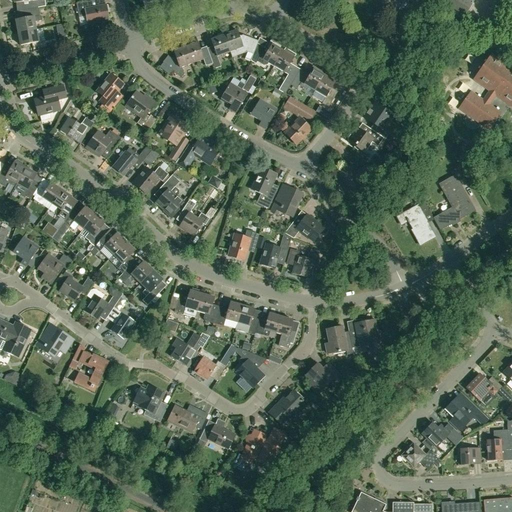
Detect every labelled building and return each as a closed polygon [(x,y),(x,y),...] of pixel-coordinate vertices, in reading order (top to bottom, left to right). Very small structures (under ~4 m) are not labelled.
[(29,9),(38,8),(46,6),(44,0),(39,0),(32,1),(32,0),(10,0),(11,1),(12,1),(14,1),(14,3),(29,1),(29,9)] [(141,0),(146,11),(159,7),(156,0),(141,0)] [(426,6),(422,3),(424,0),(430,0),(463,19),(474,0),(384,0),(384,1),(393,7),(387,16),(412,31),(426,6)] [(108,5),(105,6),(92,8),(90,1),(76,4),(79,18),(87,16),(88,24),(108,21),(107,13),(109,12),(108,5)] [(40,20),(39,16),(38,8),(29,9),(23,11),(25,18),(15,20),(18,33),(36,29),(35,21),(40,20)] [(63,24),(56,26),(59,42),(66,40),(63,24)] [(36,29),(18,33),(20,46),(39,42),(36,29)] [(253,54),(256,48),(257,44),(258,41),(244,35),(239,37),(237,30),(224,35),(230,52),(232,58),(248,52),(253,54)] [(217,57),(230,52),(224,35),(211,40),(215,52),(209,54),(213,64),(215,69),(221,67),(217,57)] [(283,51),(279,49),(281,47),(271,41),(267,47),(269,49),(266,55),(263,53),(263,52),(256,48),(253,54),(251,61),(256,64),(257,62),(264,66),(267,65),(268,63),(274,66),(283,51)] [(213,64),(209,54),(208,50),(201,53),(197,43),(185,47),(192,64),(203,60),(206,66),(213,64)] [(182,67),(192,64),(185,47),(173,51),(175,57),(176,58),(172,60),(171,59),(171,58),(168,56),(163,63),(164,64),(166,65),(174,71),(175,72),(179,75),(182,78),(184,74),(182,67)] [(288,67),(294,57),(283,51),(274,66),(288,75),(279,90),(285,94),(291,85),(298,73),(288,67)] [(511,68),(492,54),(474,80),(490,92),(483,101),(471,93),(459,109),(490,130),(501,114),(489,105),(496,96),(511,107),(511,68)] [(308,87),(315,91),(324,76),(322,74),(323,73),(313,66),(307,75),(309,76),(308,79),(304,77),(299,86),(307,90),(308,87)] [(298,73),(291,85),(297,89),(299,86),(304,77),(298,73)] [(122,98),(117,93),(123,85),(110,75),(97,91),(105,97),(100,104),(101,104),(98,109),(107,117),(122,98)] [(230,83),(221,99),(231,105),(229,109),(236,113),(247,94),(248,93),(249,91),(252,86),(256,79),(250,76),(247,82),(242,79),(240,82),(233,78),(230,83)] [(324,76),(315,91),(325,97),(322,104),(328,108),(336,95),(329,92),(335,82),(324,76)] [(42,91),(44,98),(35,100),(39,116),(59,111),(56,101),(66,98),(63,85),(42,91)] [(207,88),(210,95),(216,92),(214,85),(207,88)] [(136,92),(126,106),(143,119),(139,125),(148,131),(156,120),(151,116),(149,118),(146,115),(155,103),(149,99),(148,101),(136,92)] [(315,112),(290,97),(285,105),(310,120),(315,112)] [(261,122),(258,126),(265,130),(277,110),(260,100),(250,115),(261,122)] [(370,129),(377,134),(384,138),(386,140),(389,135),(392,136),(393,134),(397,129),(396,129),(398,127),(392,123),(390,122),(393,116),(375,104),(370,111),(369,110),(370,111),(368,115),(366,114),(367,115),(365,118),(373,124),(370,129)] [(327,110),(323,116),(329,119),(332,113),(327,110)] [(171,116),(159,135),(176,146),(169,157),(175,161),(186,144),(181,140),(185,133),(183,131),(186,126),(171,116)] [(69,118),(60,131),(74,141),(80,144),(87,134),(90,129),(93,124),(90,123),(85,119),(82,123),(81,126),(69,118)] [(287,123),(280,129),(285,133),(296,145),(311,130),(309,128),(311,126),(307,122),(305,124),(301,121),(299,119),(291,127),(287,123)] [(384,138),(377,134),(370,129),(368,128),(364,133),(358,129),(354,135),(353,134),(351,135),(349,137),(348,139),(348,141),(364,153),(371,142),(378,147),(378,146),(384,138)] [(98,132),(86,148),(99,157),(107,146),(113,150),(121,139),(110,130),(105,137),(98,132)] [(202,135),(190,153),(210,165),(220,149),(206,140),(207,139),(202,135)] [(384,138),(378,146),(381,148),(387,140),(386,140),(384,138)] [(441,151),(445,154),(450,146),(446,143),(441,151)] [(462,147),(459,150),(466,155),(471,148),(464,143),(462,147)] [(125,153),(113,167),(124,176),(132,165),(137,169),(143,162),(147,157),(142,153),(139,156),(129,148),(125,153)] [(153,149),(147,157),(143,162),(151,168),(162,154),(153,149)] [(184,151),(176,164),(181,168),(189,155),(184,151)] [(25,168),(21,166),(22,164),(22,163),(17,160),(16,161),(15,162),(14,162),(9,172),(2,168),(0,172),(0,184),(5,188),(7,183),(15,187),(17,184),(25,168)] [(147,194),(159,179),(162,182),(168,175),(159,167),(153,174),(146,168),(133,183),(147,194)] [(30,200),(35,193),(38,188),(31,184),(36,174),(25,168),(17,184),(24,188),(20,194),(30,200)] [(350,168),(337,176),(349,194),(363,185),(363,184),(371,178),(365,168),(354,175),(350,168)] [(452,208),(433,219),(439,230),(474,211),(458,182),(464,179),(457,168),(452,171),(455,176),(439,184),(452,208)] [(261,169),(252,188),(261,193),(256,204),(268,209),(276,192),(269,189),(275,176),(261,169)] [(156,203),(161,208),(163,210),(163,211),(171,219),(179,210),(177,208),(183,202),(177,196),(180,193),(180,189),(173,182),(176,178),(172,175),(154,195),(159,199),(156,203)] [(222,182),(212,176),(207,184),(217,190),(222,182)] [(35,193),(36,194),(33,199),(41,204),(42,205),(43,205),(44,204),(46,201),(52,204),(61,190),(51,183),(45,192),(38,187),(38,188),(35,193)] [(283,186),(278,198),(271,212),(278,215),(280,210),(292,216),(302,194),(283,186)] [(71,197),(61,190),(52,204),(48,209),(54,213),(55,214),(60,217),(65,220),(72,211),(78,202),(71,197)] [(429,211),(421,197),(414,201),(417,206),(397,217),(401,225),(407,221),(409,224),(409,223),(413,230),(412,231),(420,245),(435,237),(427,223),(423,214),(429,211)] [(197,219),(189,214),(195,204),(190,200),(178,217),(183,221),(179,227),(194,236),(202,224),(205,226),(209,219),(201,213),(197,219)] [(25,208),(21,206),(16,214),(20,216),(25,208)] [(79,225),(84,229),(95,215),(85,207),(81,212),(78,216),(72,211),(65,220),(64,222),(69,227),(74,231),(79,225)] [(28,220),(33,212),(26,208),(22,215),(21,216),(28,220)] [(313,241),(323,228),(301,211),(284,233),(291,237),(293,238),(299,230),(313,241)] [(100,217),(98,217),(95,215),(84,229),(93,237),(89,242),(91,244),(95,247),(104,236),(98,231),(105,223),(105,220),(100,217)] [(0,228),(0,251),(8,232),(0,228)] [(255,248),(255,247),(259,236),(259,235),(246,231),(244,239),(234,236),(228,255),(244,260),(248,246),(255,248)] [(113,255),(126,242),(117,233),(109,241),(104,236),(95,247),(98,251),(99,252),(104,246),(113,255)] [(291,237),(284,233),(279,249),(266,245),(268,239),(259,236),(255,247),(264,250),(260,264),(274,268),(278,255),(286,257),(291,237)] [(23,237),(13,252),(23,259),(20,264),(26,267),(27,265),(35,254),(39,248),(23,237)] [(123,274),(130,266),(132,264),(127,259),(135,251),(126,242),(113,255),(122,264),(117,269),(123,274)] [(290,250),(286,263),(295,266),(293,274),(305,277),(312,279),(315,270),(319,256),(311,254),(309,253),(308,259),(299,257),(300,253),(290,250)] [(35,254),(27,265),(32,268),(39,257),(35,254)] [(51,284),(63,267),(66,270),(75,257),(70,254),(68,257),(64,254),(59,262),(49,254),(38,269),(48,276),(45,281),(51,284)] [(140,284),(153,271),(144,262),(135,271),(130,266),(123,274),(119,278),(124,283),(127,279),(131,283),(135,279),(140,284)] [(153,271),(140,284),(146,289),(142,293),(146,296),(142,301),(147,306),(158,294),(153,289),(162,280),(153,271)] [(65,272),(58,282),(63,286),(59,291),(74,301),(81,292),(86,296),(94,283),(87,279),(82,287),(72,281),(72,277),(65,272)] [(113,296),(117,290),(111,286),(109,289),(109,292),(110,294),(113,296)] [(202,294),(198,293),(199,291),(197,291),(196,290),(194,290),(192,289),(192,291),(190,291),(187,301),(178,299),(174,312),(183,315),(185,308),(197,312),(202,294)] [(110,314),(114,308),(122,294),(117,290),(108,304),(101,300),(104,295),(96,290),(91,291),(87,296),(91,300),(84,311),(97,320),(104,310),(110,314)] [(161,297),(160,295),(158,294),(151,301),(154,303),(154,304),(161,297)] [(216,325),(220,311),(211,308),(214,298),(202,294),(197,312),(204,314),(203,318),(204,321),(216,325)] [(237,323),(242,306),(230,302),(227,313),(220,311),(216,325),(223,327),(225,320),(237,323)] [(255,336),(255,334),(258,322),(251,320),(254,309),(242,306),(237,323),(236,328),(237,331),(255,336)] [(114,308),(110,314),(106,318),(111,322),(113,319),(117,322),(111,330),(124,339),(135,322),(114,308)] [(276,333),(281,317),(269,313),(266,324),(259,321),(258,322),(255,334),(266,337),(267,337),(268,337),(268,336),(269,335),(270,331),(276,333)] [(281,317),(276,333),(281,335),(278,346),(288,349),(290,343),(293,344),(296,332),(290,330),(292,320),(281,317)] [(349,331),(349,332),(352,348),(360,347),(359,342),(371,340),(373,348),(382,346),(384,355),(391,348),(387,330),(379,331),(380,333),(378,333),(375,320),(354,324),(356,330),(349,331)] [(0,347),(18,356),(30,331),(17,325),(16,329),(0,321),(0,347)] [(352,348),(349,332),(343,333),(341,326),(327,329),(330,343),(326,344),(328,354),(346,351),(347,355),(353,354),(352,348)] [(49,340),(43,336),(37,345),(48,352),(54,357),(57,352),(58,351),(60,352),(63,354),(65,352),(66,350),(73,340),(56,329),(49,340)] [(202,335),(200,338),(194,334),(187,345),(177,339),(172,346),(176,349),(171,357),(182,364),(186,358),(192,361),(198,352),(193,349),(195,345),(202,349),(208,339),(202,335)] [(73,382),(78,384),(94,392),(108,364),(84,352),(85,348),(79,345),(69,367),(75,370),(79,361),(96,368),(90,380),(77,374),(73,382)] [(247,352),(239,360),(245,366),(237,373),(252,387),(263,375),(254,366),(262,358),(247,352)] [(226,367),(221,363),(218,362),(215,366),(203,358),(194,372),(207,380),(210,375),(218,379),(226,367)] [(224,358),(221,363),(226,367),(229,362),(224,358)] [(317,364),(306,375),(322,391),(329,383),(334,387),(343,378),(330,366),(324,371),(317,364)] [(480,374),(466,389),(479,401),(489,391),(493,396),(502,387),(494,379),(490,383),(480,374)] [(137,394),(133,402),(147,409),(143,415),(160,423),(166,409),(158,405),(163,395),(148,387),(146,391),(140,388),(137,394)] [(276,406),(269,413),(281,425),(288,418),(290,421),(306,404),(293,392),(278,408),(276,406)] [(459,430),(473,416),(476,419),(481,414),(470,403),(465,408),(456,399),(446,409),(454,417),(450,421),(459,430)] [(175,406),(168,421),(191,432),(195,425),(201,429),(208,414),(193,407),(190,413),(175,406)] [(206,426),(199,440),(206,443),(208,440),(228,449),(235,435),(223,429),(226,423),(218,419),(213,429),(206,426)] [(430,422),(422,431),(424,433),(422,434),(427,438),(434,446),(436,447),(446,437),(448,439),(449,438),(451,440),(450,441),(454,445),(462,437),(459,435),(448,424),(444,429),(441,425),(437,429),(436,428),(437,428),(430,422)] [(249,443),(241,460),(250,464),(258,449),(264,452),(259,461),(269,465),(283,437),(275,429),(267,444),(262,441),(264,436),(255,432),(252,437),(251,437),(251,436),(250,436),(249,437),(248,437),(248,438),(247,438),(247,439),(247,440),(247,441),(247,442),(248,442),(248,443),(249,443)] [(501,447),(508,447),(508,430),(493,431),(494,440),(486,441),(487,461),(502,460),(501,447)] [(297,445),(293,441),(287,447),(291,451),(297,445)] [(430,468),(434,463),(438,459),(429,451),(425,455),(413,443),(401,456),(414,468),(419,462),(422,465),(424,463),(430,468)] [(461,465),(475,465),(481,464),(480,448),(460,449),(461,465)] [(357,508),(354,511),(383,511),(386,505),(378,501),(379,500),(375,498),(374,499),(361,493),(358,498),(357,497),(356,500),(357,501),(354,506),(357,508)] [(511,511),(511,497),(483,500),(484,511),(503,511),(504,511),(506,511),(511,511)] [(392,511),(431,511),(432,505),(413,505),(413,503),(392,503),(392,511)] [(450,503),(441,503),(441,511),(480,511),(479,503),(450,505),(450,503)]
